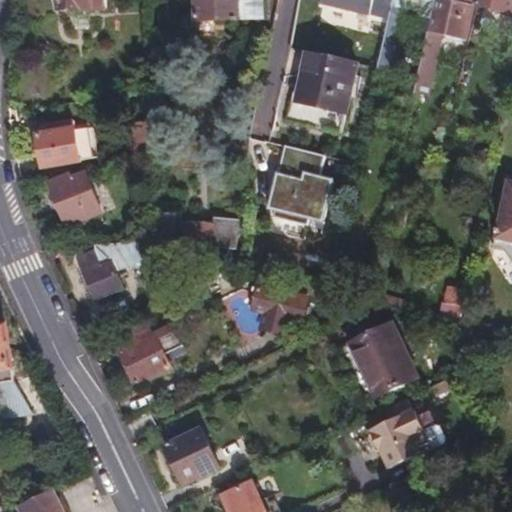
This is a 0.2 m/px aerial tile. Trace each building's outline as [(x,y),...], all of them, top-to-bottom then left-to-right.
[(104,10),(104,0),(57,0),(58,11),(104,10)] [(257,19),(256,0),(190,0),(191,21),(257,19)] [(319,0),(317,12),(382,26),(387,0),(319,0)] [(416,0),(390,0),(390,2),(389,6),(402,9),(414,12),(416,0)] [(464,44),(472,10),(468,9),(469,0),(433,0),(428,25),(422,50),(411,96),(425,99),(440,38),(464,44)] [(511,0),(475,0),(474,7),(511,16),(511,0)] [(398,23),(402,9),(389,6),(386,20),(398,23)] [(373,73),(371,84),(383,87),(398,23),(386,20),(373,73)] [(408,47),(422,50),(428,25),(414,22),(408,47)] [(355,69),(306,57),(295,105),(344,116),(355,69)] [(94,160),(89,132),(72,134),(71,125),(41,130),(42,136),(35,137),(41,171),(77,164),(77,162),(94,160)] [(148,155),(147,127),(127,127),(127,158),(148,155)] [(98,216),(84,178),(70,183),(68,177),(47,185),(63,229),(98,216)] [(265,217),(319,233),(331,192),(302,183),(300,191),(275,184),(265,217)] [(511,185),(505,183),(489,251),(501,254),(506,267),(511,268),(511,185)] [(234,252),(236,223),(211,221),(210,234),(177,234),(177,256),(190,257),(190,263),(212,270),(211,250),(234,252)] [(137,248),(66,250),(91,302),(120,288),(116,281),(146,268),(137,248)] [(364,302),(368,280),(354,277),(350,299),(364,302)] [(458,309),(462,292),(444,288),(440,305),(458,309)] [(303,306),(256,290),(248,314),(259,318),(255,332),(279,339),(284,325),(296,329),(303,306)] [(15,383),(4,325),(0,325),(0,402),(23,398),(20,382),(15,383)] [(134,342),(149,335),(146,327),(130,334),(134,342)] [(418,381),(393,327),(355,345),(356,347),(341,354),(365,405),(418,381)] [(130,350),(124,352),(118,355),(132,388),(169,373),(153,334),(149,335),(134,342),(127,344),(130,350)] [(370,450),(381,476),(415,461),(411,454),(421,450),(416,439),(406,417),(363,436),(360,442),(365,452),(370,450)] [(216,471),(198,433),(163,449),(181,487),(216,471)] [(425,435),(416,439),(421,450),(411,454),(415,461),(433,453),(435,447),(430,437),(425,435)] [(301,484),(292,466),(280,471),(289,490),(301,484)] [(503,485),(496,472),(482,478),(488,492),(503,485)] [(260,511),(248,486),(218,500),(223,511),(260,511)] [(55,511),(48,493),(15,508),(16,511),(55,511)] [(0,497),(0,509),(9,511),(12,509),(12,499),(0,497)]
